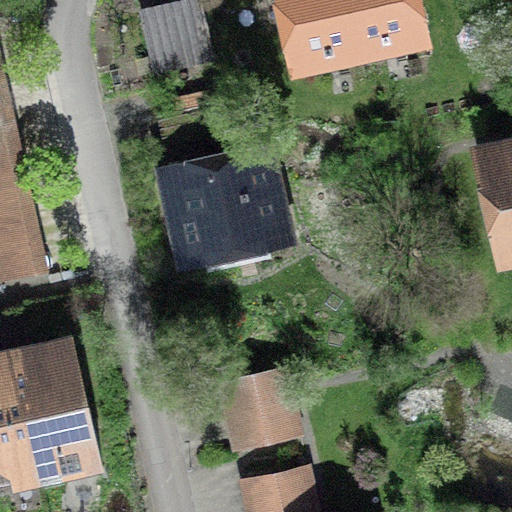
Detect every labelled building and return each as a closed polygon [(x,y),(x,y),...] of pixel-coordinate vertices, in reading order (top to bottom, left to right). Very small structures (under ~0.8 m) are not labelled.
[(358,46),(357,43),(347,0),(286,0),(300,59),(302,55),(355,43),(356,46),(358,46)] [(412,31),(416,33),(408,0),(347,0),(357,43),(358,46),(359,43),(412,31)] [(212,57),(200,1),(170,8),(183,64),(212,57)] [(141,14),(154,70),(183,64),(170,8),(141,14)] [(164,115),(170,144),(226,131),(220,102),(164,115)] [(0,257),(32,251),(0,108),(0,257)] [(511,146),(486,152),(508,250),(511,248),(511,146)] [(171,174),(189,250),(279,230),(261,153),(171,174)] [(67,347),(11,359),(35,465),(58,459),(62,474),(102,465),(96,438),(88,440),(67,347)] [(11,359),(0,361),(0,472),(35,465),(11,359)] [(224,384),(237,443),(296,430),(283,371),(224,384)] [(246,482),(252,511),(314,511),(305,468),(246,482)]
